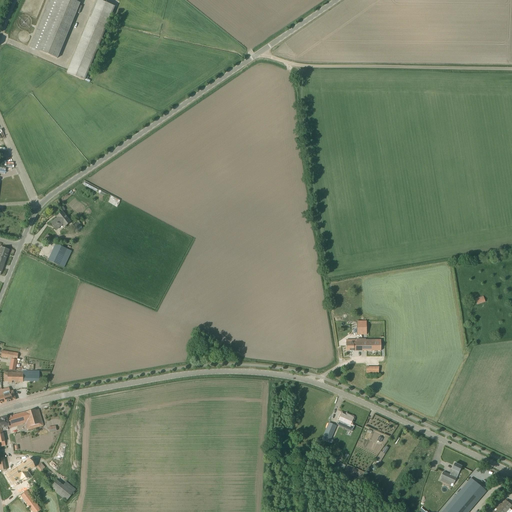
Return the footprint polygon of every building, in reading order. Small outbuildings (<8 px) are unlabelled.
[(57,58),(80,3),(72,0),(49,0),(30,47),(57,58)] [(98,0),(97,0),(67,72),(67,73),(84,80),(114,6),(98,0)] [(111,196),(108,202),(116,207),(120,201),(111,196)] [(71,222),(62,212),(57,216),(58,218),(56,219),(51,223),(56,230),(63,224),(65,226),(71,222)] [(56,244),(48,260),(59,265),(67,249),(56,244)] [(0,271),(1,272),(9,250),(1,247),(0,249),(0,271)] [(485,302),(483,296),(475,299),(477,304),(485,302)] [(356,322),(356,335),(365,335),(365,322),(356,322)] [(346,351),(362,351),(362,342),(357,342),(357,340),(356,340),(350,340),(350,342),(346,342),(346,351)] [(362,342),(362,351),(381,351),(381,342),(376,342),(376,340),(365,340),(365,342),(362,342)] [(18,353),(2,350),(1,357),(17,360),(18,353)] [(27,371),(27,381),(39,381),(39,371),(27,371)] [(23,373),(8,372),(8,382),(12,383),(12,380),(15,381),(15,383),(19,383),(19,382),(23,382),(23,373)] [(1,389),(5,403),(13,401),(13,400),(16,399),(13,391),(10,392),(9,387),(1,389)] [(0,429),(2,429),(2,431),(7,429),(8,428),(26,423),(28,430),(43,425),(39,410),(36,411),(35,409),(5,417),(4,417),(3,418),(0,418),(0,429)] [(350,426),(354,418),(348,415),(348,416),(342,414),(339,421),(346,424),(344,427),(348,429),(350,426)] [(329,442),(336,426),(329,423),(322,439),(329,442)] [(385,446),(380,455),(383,456),(388,447),(385,446)] [(30,474),(28,475),(21,465),(7,474),(4,470),(6,469),(4,457),(1,458),(1,454),(0,454),(0,476),(9,490),(23,481),(22,480),(30,475),(30,474)] [(28,475),(30,474),(36,469),(29,459),(21,465),(28,475)] [(50,466),(56,471),(61,466),(55,461),(50,466)] [(448,481),(452,483),(453,483),(462,466),(461,466),(462,465),(458,464),(458,465),(455,463),(452,469),(449,475),(443,472),(441,477),(441,478),(440,481),(447,484),(448,481)] [(49,481),(54,477),(49,473),(45,477),(49,481)] [(471,478),(441,511),(468,511),(486,491),(471,478)] [(66,481),(63,485),(56,480),(50,488),(66,501),(76,489),(66,481)] [(33,487),(28,491),(31,496),(36,492),(33,487)] [(31,496),(28,491),(27,490),(18,497),(29,511),(38,511),(41,510),(31,496)] [(505,500),(502,504),(495,511),(505,511),(511,505),(505,500)]
